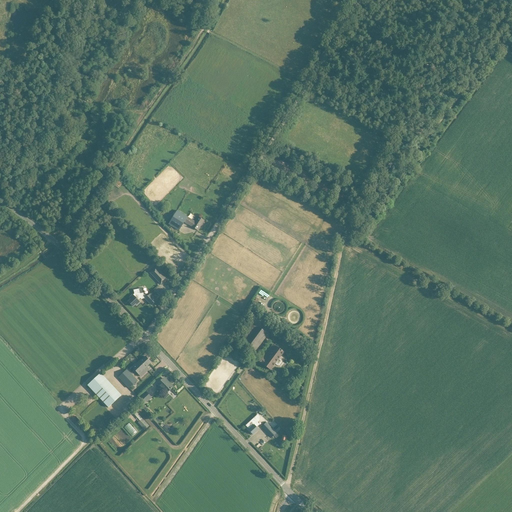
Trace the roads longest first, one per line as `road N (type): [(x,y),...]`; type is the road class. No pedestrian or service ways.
road 1 (track): [(286,489),(350,234)]
road 2 (unclassified): [(146,339),(264,152)]
road 3 (tertiary): [(290,493),(146,339)]
road 4 (tertiary): [(146,339),(53,241),(0,199)]
road 5 (track): [(350,234),(511,326)]
road 6 (track): [(361,0),(264,152)]
road 7 (unknown): [(308,84),(424,142)]
